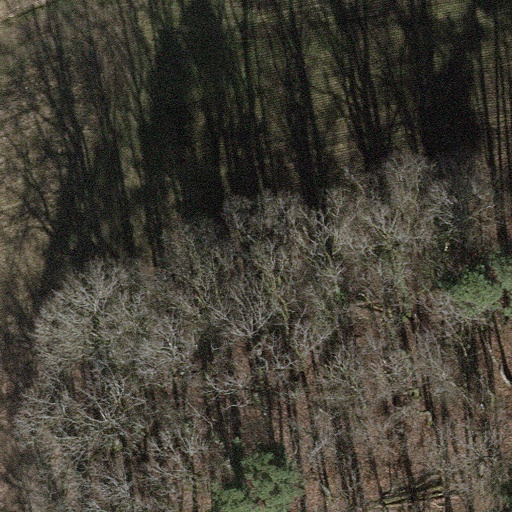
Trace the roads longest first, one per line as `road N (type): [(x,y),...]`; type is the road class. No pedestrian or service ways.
road 1 (track): [(125,6),(95,310),(88,511)]
road 2 (track): [(0,42),(125,6)]
